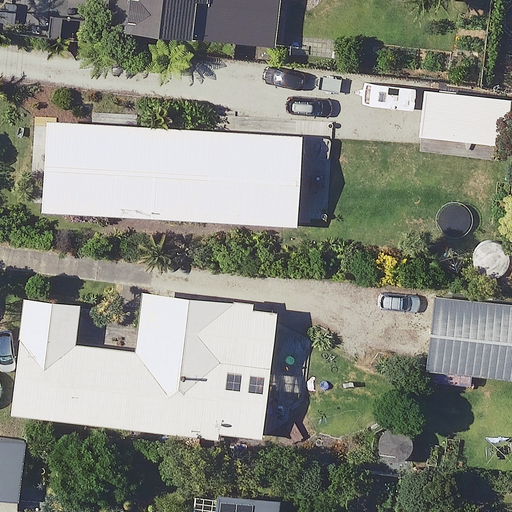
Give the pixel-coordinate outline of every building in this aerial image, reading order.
[(111,0),(109,32),(270,45),(274,0),(111,0)] [(271,135),(43,121),(37,211),(266,225),(271,135)] [(7,419),(216,441),(217,434),(258,439),(272,309),(138,294),(132,351),(71,345),(75,303),(19,297),(7,419)] [(511,305),(428,299),(427,318),(372,313),(369,349),(424,353),(423,370),(511,376),(511,305)] [(19,439),(0,436),(0,497),(13,499),(19,439)] [(270,511),(272,503),(213,497),(211,511),(270,511)]
